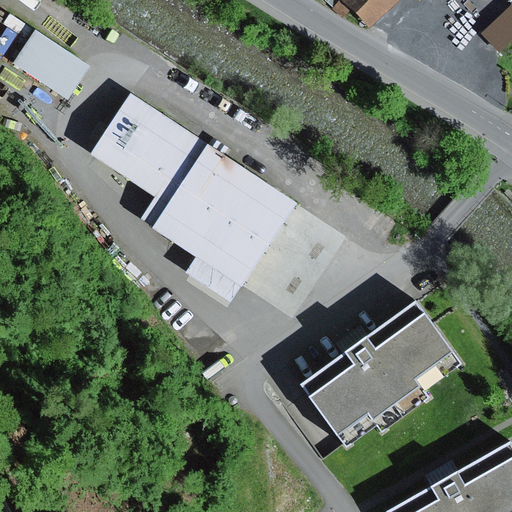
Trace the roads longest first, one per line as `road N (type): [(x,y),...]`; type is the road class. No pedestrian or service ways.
road 1 (residential): [(348,511),(264,396),(264,361),(438,234)]
road 2 (residential): [(511,137),(278,0)]
